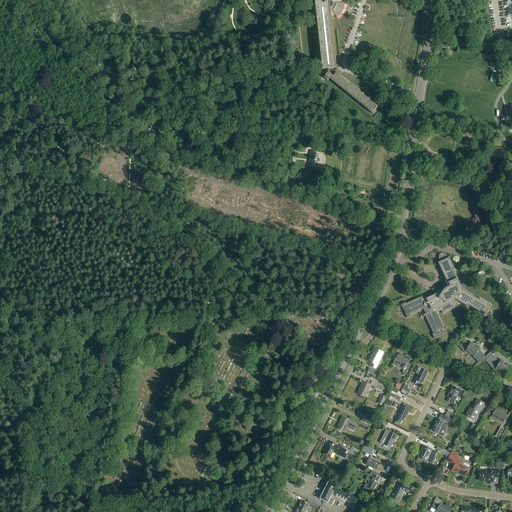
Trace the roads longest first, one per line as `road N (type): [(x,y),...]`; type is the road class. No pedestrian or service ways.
road 1 (tertiary): [(427,0),(401,227),(366,319)]
road 2 (tertiary): [(366,319),(271,511)]
road 3 (residential): [(278,511),(377,326)]
road 4 (residential): [(447,364),(400,460),(428,480)]
